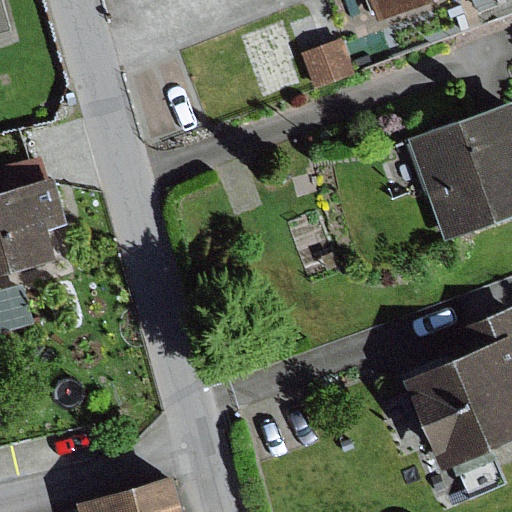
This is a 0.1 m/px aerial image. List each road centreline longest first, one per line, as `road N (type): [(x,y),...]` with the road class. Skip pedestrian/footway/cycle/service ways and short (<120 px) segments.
road 1 (residential): [(203,451),(78,0)]
road 2 (residential): [(0,499),(203,451)]
